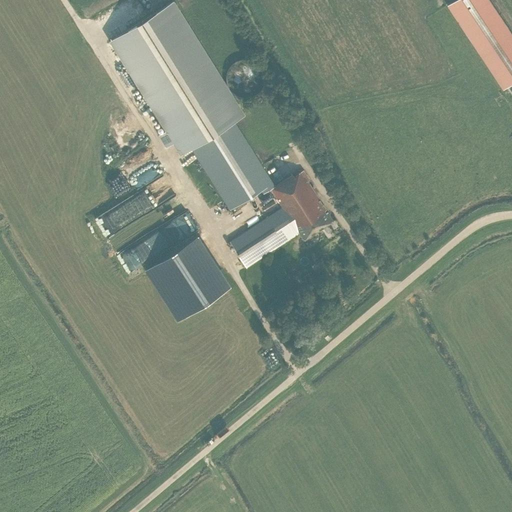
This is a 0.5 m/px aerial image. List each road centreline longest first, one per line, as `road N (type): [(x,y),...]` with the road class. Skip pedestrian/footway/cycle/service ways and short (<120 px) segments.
road 1 (unclassified): [(130,511),(463,233),(511,214)]
road 2 (track): [(296,372),(62,0)]
